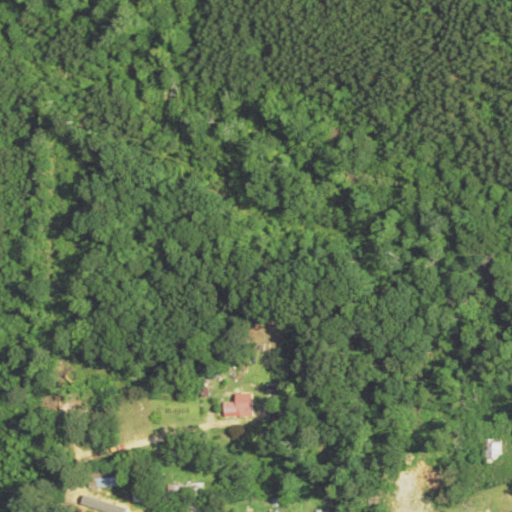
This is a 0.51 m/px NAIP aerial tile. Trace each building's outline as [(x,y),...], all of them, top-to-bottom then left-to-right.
[(61,391),(38,392),(39,420),(63,419),(61,391)] [(248,395),(230,395),(231,404),(219,404),(219,417),(249,415),(248,395)] [(482,441),(482,466),(500,466),(500,441),(482,441)] [(85,490),(115,490),(115,472),(85,472),(85,490)] [(138,511),(138,492),(128,492),(128,511),(138,511)] [(424,511),(423,493),(405,495),(406,511),(424,511)]
